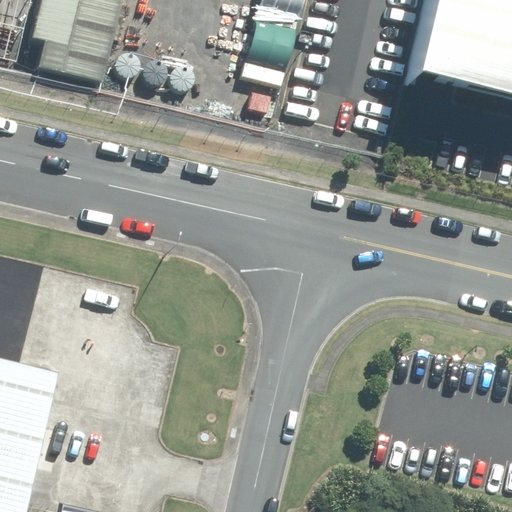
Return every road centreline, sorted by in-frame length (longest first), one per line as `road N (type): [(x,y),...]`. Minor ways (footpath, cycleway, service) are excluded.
road 1 (unclassified): [(0,158),(309,229)]
road 2 (unclassified): [(246,511),(309,229)]
road 3 (unclassified): [(309,229),(511,276)]
